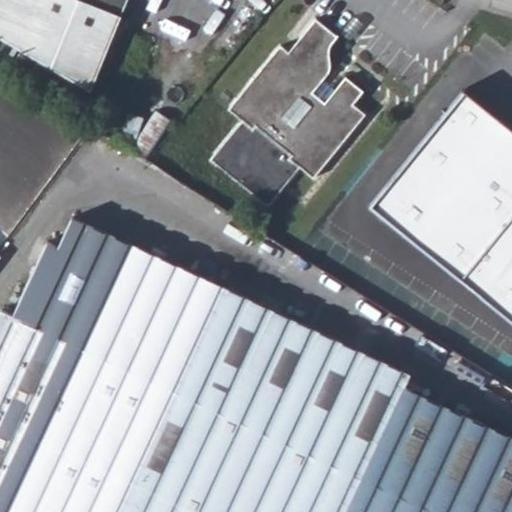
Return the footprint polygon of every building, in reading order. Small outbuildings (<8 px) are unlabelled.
[(0,0),(0,37),(91,91),(121,19),(128,0),(0,0)] [(275,44),(223,107),(247,128),(249,125),(286,155),(283,158),(307,177),(360,114),(347,104),(358,91),(340,76),(318,103),(306,93),(321,75),(323,72),(324,68),(325,63),(324,58),(324,52),(325,48),(326,43),(332,36),(311,18),(283,51),(275,44)] [(511,129),(464,90),(369,206),(511,323),(511,129)] [(0,511),(336,511),(397,382),(403,369),(73,215),(58,244),(48,240),(12,312),(4,308),(0,316),(0,511)] [(511,511),(511,437),(397,382),(336,511),(511,511)]
